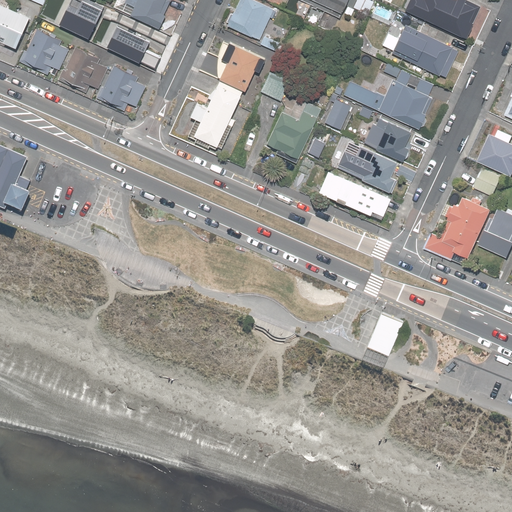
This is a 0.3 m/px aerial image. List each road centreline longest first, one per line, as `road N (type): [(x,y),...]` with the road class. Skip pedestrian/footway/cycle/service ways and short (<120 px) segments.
road 1 (primary): [(511,342),(0,119)]
road 2 (primary): [(141,146),(397,258)]
road 3 (residential): [(397,258),(511,12)]
road 4 (residential): [(209,0),(141,146)]
road 5 (primary): [(0,84),(141,146)]
road 6 (primary): [(397,258),(511,308)]
